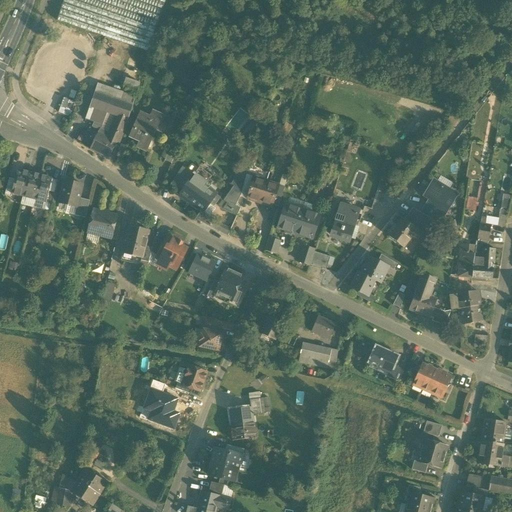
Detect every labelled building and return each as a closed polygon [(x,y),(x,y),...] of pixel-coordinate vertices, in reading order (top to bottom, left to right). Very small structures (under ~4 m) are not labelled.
[(63,0),(57,21),(148,52),(165,0),(63,0)] [(140,83),(125,78),(121,91),(136,96),(140,83)] [(97,85),(94,93),(101,96),(104,87),(97,85)] [(135,97),(104,87),(101,96),(133,107),(135,97)] [(94,93),(90,108),(115,116),(128,121),(133,107),(101,96),(94,93)] [(73,102),(63,99),(58,113),(68,117),(73,102)] [(106,138),(109,130),(115,116),(90,108),(85,120),(94,123),(92,127),(99,130),(97,134),(98,134),(98,133),(106,138)] [(226,127),(234,133),(247,115),(238,109),(226,127)] [(136,148),(146,153),(163,115),(152,110),(149,117),(147,121),(137,117),(128,138),(138,142),(136,148)] [(139,112),(137,117),(147,121),(149,117),(139,112)] [(312,115),(308,114),(303,129),(308,130),(312,115)] [(128,121),(115,116),(109,130),(117,135),(114,142),(117,143),(116,144),(119,145),(128,121)] [(261,123),(255,119),(246,133),(251,137),(261,123)] [(109,130),(106,138),(98,133),(98,134),(90,150),(108,159),(116,144),(117,143),(114,142),(117,135),(109,130)] [(427,136),(421,130),(408,145),(415,151),(427,136)] [(116,157),(122,159),(127,147),(120,145),(116,157)] [(165,161),(171,164),(176,152),(170,149),(165,161)] [(170,184),(182,192),(188,183),(192,177),(193,175),(192,174),(193,173),(183,165),(170,184)] [(237,167),(233,178),(243,185),(246,175),(248,170),(237,167)] [(12,194),(23,197),(28,175),(29,173),(22,171),(22,174),(17,172),(15,180),(11,194),(12,194)] [(209,180),(197,171),(194,174),(193,173),(192,174),(193,175),(192,177),(198,182),(205,187),(209,180)] [(21,205),(32,208),(40,176),(34,174),(33,176),(28,175),(23,197),(21,205)] [(240,196),(247,198),(252,183),(250,183),(252,177),(246,175),(243,185),(240,196)] [(282,175),(279,186),(284,187),(288,177),(282,175)] [(47,177),(40,176),(32,208),(44,211),(46,203),(49,191),(51,181),(46,180),(47,177)] [(448,191),(448,190),(452,184),(441,176),(436,184),(448,191)] [(200,212),(203,214),(203,213),(209,204),(216,195),(205,187),(198,182),(192,177),(188,183),(182,192),(179,196),(200,212)] [(223,210),(237,216),(240,208),(238,207),(235,206),(240,196),(243,185),(233,178),(229,185),(232,186),(222,201),(225,204),(222,209),(223,210)] [(255,201),(259,203),(266,182),(254,178),(252,183),(247,198),(247,200),(254,202),(255,201)] [(4,196),(11,198),(12,194),(11,194),(15,180),(9,179),(4,196)] [(52,179),(51,181),(49,191),(54,193),(58,181),(52,179)] [(76,208),(77,208),(79,199),(82,186),(64,181),(62,189),(63,189),(62,194),(61,194),(59,203),(76,208)] [(279,186),(266,182),(259,203),(264,204),(264,205),(272,208),(272,206),(279,186)] [(436,214),(442,218),(445,212),(446,212),(449,207),(451,209),(455,207),(454,203),(452,202),(457,195),(448,190),(448,191),(436,184),(433,182),(428,189),(431,190),(426,199),(432,203),(430,206),(438,211),(436,214)] [(427,188),(421,184),(415,194),(421,198),(427,188)] [(272,206),(278,207),(284,187),(279,186),(272,206)] [(46,203),(52,204),(54,193),(49,191),(46,203)] [(216,195),(209,204),(203,213),(203,214),(200,212),(195,219),(206,224),(210,219),(211,218),(210,217),(215,210),(215,208),(213,207),(220,198),(216,195)] [(507,210),(509,196),(503,195),(501,209),(507,210)] [(467,196),(465,209),(475,210),(476,197),(467,196)] [(287,206),(302,211),(305,203),(290,198),(287,206)] [(74,216),(85,219),(90,201),(79,199),(77,208),(76,208),(74,216)] [(76,208),(59,203),(57,211),(74,216),(76,208)] [(312,205),(305,203),(302,211),(310,213),(312,205)] [(426,204),(421,213),(436,223),(444,227),(447,221),(442,218),(436,214),(438,211),(430,206),(426,204)] [(278,228),(295,234),(302,211),(287,206),(285,205),(278,228)] [(330,236),(350,242),(351,239),(355,226),(360,212),(339,205),(336,215),(348,218),(346,224),(335,221),(330,236)] [(429,231),(436,223),(421,213),(412,208),(408,214),(418,222),(420,219),(422,220),(420,224),(426,229),(429,231)] [(89,227),(88,233),(99,236),(111,239),(115,223),(117,216),(94,211),(91,220),(89,222),(88,225),(89,227)] [(310,213),(302,211),(295,234),(312,239),(319,216),(310,213)] [(413,227),(418,222),(408,214),(404,219),(413,227)] [(498,226),(504,227),(506,217),(499,216),(499,218),(498,226)] [(485,225),(498,226),(499,218),(486,217),(485,225)] [(231,230),(210,219),(206,224),(228,237),(231,230)] [(388,237),(399,245),(405,238),(409,241),(418,230),(413,227),(404,219),(402,219),(388,237)] [(422,234),(426,229),(420,224),(422,220),(420,219),(418,222),(413,227),(418,230),(422,234)] [(455,220),(447,223),(450,230),(457,228),(455,220)] [(111,239),(117,241),(121,225),(115,223),(111,239)] [(476,248),(487,249),(491,226),(485,225),(480,224),(476,248)] [(359,227),(355,226),(351,239),(355,240),(359,227)] [(141,259),(142,259),(145,247),(149,232),(129,227),(122,254),(141,259)] [(97,244),(99,236),(88,233),(86,241),(97,244)] [(151,254),(157,257),(164,243),(155,238),(151,254)] [(264,251),(276,255),(280,241),(268,238),(264,251)] [(405,238),(399,245),(403,248),(409,241),(405,238)] [(170,263),(178,267),(186,250),(181,248),(183,244),(173,239),(171,243),(166,240),(164,243),(157,257),(160,259),(159,262),(168,267),(170,263)] [(141,261),(148,263),(149,261),(152,248),(145,247),(142,259),(141,259),(141,261)] [(459,277),(472,278),(473,267),(476,248),(462,247),(460,265),(459,277)] [(472,278),(492,279),(493,266),(494,266),(495,250),(488,249),(487,249),(476,248),(473,267),(472,278)] [(330,257),(314,253),(303,249),(299,262),(310,265),(326,270),(330,257)] [(139,266),(141,261),(141,259),(122,254),(121,261),(139,266)] [(155,268),(159,262),(160,259),(157,257),(151,254),(148,264),(155,268)] [(215,264),(197,255),(188,273),(206,282),(215,264)] [(388,268),(393,270),(397,264),(381,255),(377,262),(388,267),(388,268)] [(46,261),(41,258),(37,264),(42,267),(46,261)] [(366,266),(362,274),(375,282),(379,284),(388,268),(388,267),(377,262),(370,258),(366,266)] [(18,264),(10,262),(8,269),(16,271),(18,264)] [(243,276),(226,269),(220,283),(215,294),(231,302),(236,291),(243,276)] [(369,295),(375,282),(362,274),(359,273),(358,272),(350,288),(365,295),(368,297),(369,295)] [(423,276),(420,283),(429,286),(431,287),(434,280),(423,276)] [(213,300),(215,294),(220,283),(214,281),(207,297),(213,300)] [(116,285),(106,282),(101,301),(111,303),(116,285)] [(420,283),(417,293),(426,296),(429,286),(420,283)] [(236,291),(231,302),(236,304),(241,293),(236,291)] [(460,309),(480,306),(478,292),(458,295),(453,296),(454,303),(451,303),(452,310),(457,310),(460,309)] [(159,313),(165,300),(150,293),(144,307),(159,313)] [(393,305),(400,309),(404,296),(399,293),(393,305)] [(436,300),(426,296),(417,293),(415,293),(409,310),(417,313),(417,312),(430,316),(430,317),(430,318),(430,317),(433,309),(436,300)] [(482,321),(480,306),(460,309),(462,325),(482,321)] [(431,322),(444,326),(449,312),(442,312),(436,310),(432,318),(431,322)] [(215,320),(203,317),(201,326),(200,330),(203,330),(213,332),(213,329),(215,320)] [(274,340),(282,324),(267,317),(264,325),(265,325),(261,334),(262,335),(274,340)] [(311,332),(329,340),(335,325),(318,317),(311,332)] [(203,330),(200,330),(195,329),(193,340),(200,341),(201,336),(202,336),(203,330)] [(222,340),(224,332),(213,329),(213,332),(203,330),(202,336),(201,336),(200,341),(201,341),(200,347),(218,351),(220,339),(222,340)] [(259,341),(271,346),(274,340),(262,335),(259,341)] [(474,347),(487,347),(487,336),(475,335),(474,347)] [(303,343),(300,357),(306,358),(328,363),(331,350),(303,343)] [(389,373),(390,373),(393,366),(396,358),(376,349),(369,364),(389,373)] [(327,369),(334,371),(338,351),(331,350),(328,363),(327,369)] [(304,364),(327,369),(328,363),(306,358),(304,364)] [(412,385),(442,398),(451,378),(421,365),(412,385)] [(387,377),(393,379),(398,368),(393,366),(390,373),(389,373),(387,377)] [(188,367),(187,371),(182,384),(182,385),(192,388),(200,391),(206,374),(203,373),(203,372),(202,369),(199,368),(196,369),(196,370),(188,367)] [(403,371),(398,368),(393,379),(399,382),(403,371)] [(178,383),(182,384),(187,371),(181,369),(179,369),(177,374),(175,382),(178,383)] [(175,382),(177,374),(171,372),(169,379),(175,382)] [(269,381),(264,375),(258,379),(263,385),(269,381)] [(151,390),(162,394),(166,385),(153,380),(149,389),(151,390)] [(175,389),(189,394),(192,388),(182,385),(182,384),(178,383),(175,389)] [(149,420),(173,429),(178,418),(170,415),(176,399),(162,394),(151,390),(145,407),(153,409),(149,420)] [(249,394),(250,401),(261,399),(260,392),(249,394)] [(90,404),(94,406),(102,406),(102,397),(91,397),(90,404)] [(269,398),(263,399),(264,408),(269,408),(271,407),(269,398)] [(251,408),(252,414),(270,412),(269,408),(264,408),(263,399),(261,399),(250,401),(251,408)] [(229,411),(231,427),(254,424),(252,414),(251,408),(229,411)] [(485,420),(481,442),(503,445),(504,439),(505,429),(506,423),(485,420)] [(423,433),(437,437),(439,436),(442,426),(426,422),(423,433)] [(254,423),(254,424),(231,427),(233,441),(256,438),(254,423)] [(94,445),(101,449),(104,444),(94,437),(90,443),(94,445)] [(424,440),(421,451),(444,458),(447,446),(424,440)] [(504,445),(503,445),(481,442),(477,463),(508,468),(510,457),(502,456),(504,445)] [(82,463),(90,468),(101,449),(94,445),(82,463)] [(225,452),(242,456),(244,450),(226,446),(225,452)] [(214,449),(211,464),(238,471),(239,465),(240,465),(242,456),(225,452),(214,449)] [(441,469),(444,458),(421,451),(418,462),(418,463),(427,466),(441,469)] [(239,465),(238,471),(246,473),(249,458),(242,456),(240,465),(239,465)] [(105,465),(97,460),(93,465),(101,470),(105,465)] [(411,470),(425,474),(427,466),(418,463),(418,462),(414,461),(411,470)] [(235,482),(238,471),(211,464),(208,476),(220,479),(232,482),(235,482)] [(85,469),(77,481),(100,495),(107,483),(85,469)] [(50,505),(57,506),(59,491),(71,491),(76,482),(69,478),(69,479),(62,475),(58,488),(54,487),(50,505)] [(485,498),(487,498),(488,491),(479,489),(482,477),(470,475),(467,487),(475,488),(474,495),(485,497),(485,498)] [(511,496),(511,480),(491,477),(488,491),(511,496)] [(220,479),(218,485),(211,483),(208,494),(221,498),(224,486),(230,487),(232,482),(220,479)] [(93,506),(100,495),(77,481),(76,482),(71,491),(70,492),(72,493),(93,506)] [(410,493),(419,495),(420,488),(409,485),(407,492),(410,493)] [(233,488),(230,487),(224,486),(221,498),(230,500),(233,488)] [(57,506),(70,508),(72,493),(70,492),(71,491),(59,491),(57,506)] [(196,511),(215,511),(217,508),(228,511),(230,500),(221,498),(208,494),(201,493),(197,509),(196,511)] [(410,493),(407,505),(430,510),(433,499),(419,495),(410,493)] [(480,511),(482,511),(485,498),(485,497),(474,495),(462,493),(459,507),(480,511)] [(301,506),(297,497),(289,500),(293,509),(301,506)] [(487,498),(485,498),(482,511),(483,511),(490,511),(493,499),(487,498)]
